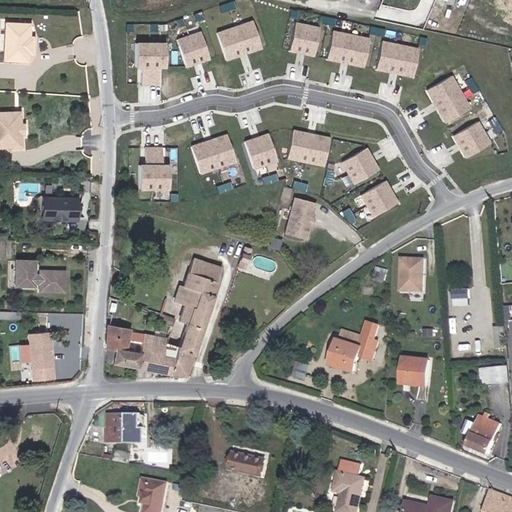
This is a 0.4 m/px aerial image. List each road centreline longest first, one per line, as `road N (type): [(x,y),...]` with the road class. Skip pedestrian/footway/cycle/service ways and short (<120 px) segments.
road 1 (residential): [(109,118),(172,114),(214,97),(287,88),(389,109),(454,205)]
road 2 (residential): [(226,390),(297,402),(511,481)]
road 3 (residential): [(454,205),(366,256),(283,319),(226,390)]
road 4 (residential): [(109,118),(91,391)]
road 5 (unknown): [(193,389),(233,254)]
road 6 (residential): [(91,391),(226,390)]
road 7 (residential): [(52,511),(91,391)]
